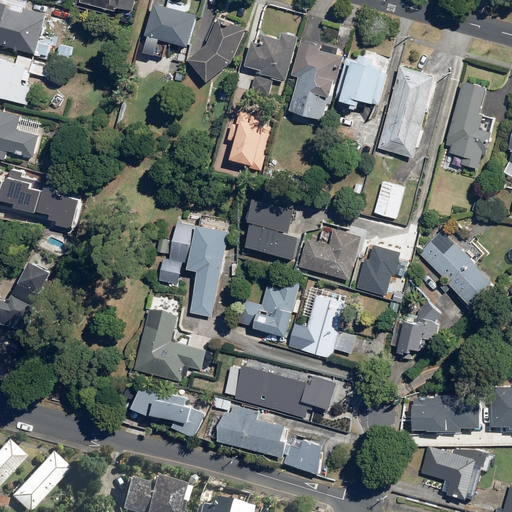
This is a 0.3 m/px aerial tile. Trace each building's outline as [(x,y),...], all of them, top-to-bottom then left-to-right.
[(48,13),(27,8),(29,2),(21,0),(0,0),(0,45),(37,55),(48,13)] [(77,0),(76,3),(114,13),(116,6),(133,11),(135,0),(77,0)] [(170,2),(168,7),(155,4),(142,52),(156,56),(160,40),(190,48),(198,15),(189,13),(191,7),(170,2)] [(72,10),(53,7),(49,25),(68,29),(72,10)] [(209,82),(233,62),(247,29),(219,18),(209,44),(190,60),(209,82)] [(258,43),(253,42),(246,71),(255,73),(251,90),(272,95),(276,78),(288,81),(299,37),(282,33),(281,39),(265,35),(263,39),(259,38),(258,43)] [(303,42),(294,76),(316,82),(313,93),(316,94),(310,116),(325,120),(330,98),(332,98),(336,83),(338,83),(345,58),(321,52),(322,47),(303,42)] [(0,97),(29,105),(33,87),(23,85),(24,80),(30,82),(32,74),(48,78),(52,61),(34,57),(34,59),(19,56),(18,62),(0,57),(0,97)] [(359,62),(348,59),(338,99),(343,100),(343,102),(361,107),(362,101),(376,105),(386,69),(374,66),(376,60),(360,56),(359,62)] [(437,76),(402,67),(380,150),(415,159),(437,76)] [(489,89),(464,82),(447,146),(453,147),(451,154),(465,158),(463,165),(480,170),(484,155),(487,156),(494,132),(482,129),(485,115),(482,115),(489,89)] [(230,141),(235,142),(231,159),(262,166),(273,115),(242,109),(239,125),(234,123),(230,141)] [(18,129),(21,116),(0,110),(0,160),(7,163),(8,157),(33,163),(40,135),(18,129)] [(407,187),(384,181),(376,214),(398,220),(407,187)] [(297,210),(261,199),(255,197),(248,221),(254,223),(247,246),(295,260),(302,237),(290,233),(297,210)] [(165,254),(160,281),(170,283),(169,288),(181,291),(182,284),(188,285),(190,274),(181,272),(183,263),(189,264),(188,270),(199,272),(192,312),(213,316),(229,230),(215,228),(217,220),(203,218),(201,225),(185,222),(186,217),(180,216),(172,256),(165,254)] [(351,282),(362,237),(335,230),(334,235),(323,232),(322,236),(313,234),(312,240),(309,239),(301,268),(351,282)] [(494,283),(442,230),(419,252),(448,281),(441,287),(447,293),(453,287),(471,305),(494,283)] [(367,257),(359,284),(389,292),(395,271),(399,272),(405,249),(379,242),(374,259),(367,257)] [(0,323),(27,330),(28,326),(28,327),(56,274),(32,261),(12,299),(9,298),(8,301),(0,298),(0,323)] [(301,298),(298,297),(302,281),(288,277),(285,288),(268,284),(263,305),(246,301),(240,325),(288,337),(294,311),(298,312),(301,298)] [(136,371),(182,381),(183,377),(190,378),(192,369),(204,372),(212,336),(192,331),(189,345),(173,341),(182,303),(153,296),(136,371)] [(341,332),(348,305),(317,297),(309,327),(296,324),(289,348),(333,360),(336,349),(354,354),(358,337),(341,332)] [(443,316),(429,302),(418,314),(423,319),(417,318),(416,322),(407,320),(400,354),(406,356),(407,353),(412,355),(413,350),(421,352),(425,335),(437,337),(440,322),(437,321),(443,316)] [(0,340),(0,378),(20,384),(25,362),(18,361),(22,346),(0,340)] [(247,362),(238,395),(308,414),(311,404),(332,410),(341,379),(317,373),(315,380),(247,362)] [(511,381),(496,382),(497,422),(511,421),(511,381)] [(196,437),(207,414),(194,408),(186,406),(187,398),(157,390),(156,393),(143,387),(134,409),(154,417),(154,415),(190,423),(187,433),(196,437)] [(439,396),(417,396),(417,425),(467,425),(467,422),(484,422),(484,391),(439,392),(439,396)] [(231,400),(215,398),(214,408),(230,410),(231,400)] [(220,442),(284,460),(290,437),(293,425),(261,416),(263,412),(234,404),(231,413),(227,412),(226,411),(219,438),(218,442),(220,442)] [(320,474),(323,445),(292,436),(284,464),(320,474)] [(0,445),(0,481),(23,456),(6,440),(0,445)] [(468,501),(474,477),(482,472),(488,468),(486,468),(490,453),(480,450),(457,449),(456,453),(430,447),(423,474),(452,482),(449,496),(468,501)] [(8,497),(24,511),(26,511),(68,468),(50,452),(8,497)] [(118,511),(123,511),(177,511),(185,485),(153,476),(151,485),(127,478),(118,511)] [(249,511),(251,507),(214,497),(211,506),(202,503),(199,511),(249,511)]
